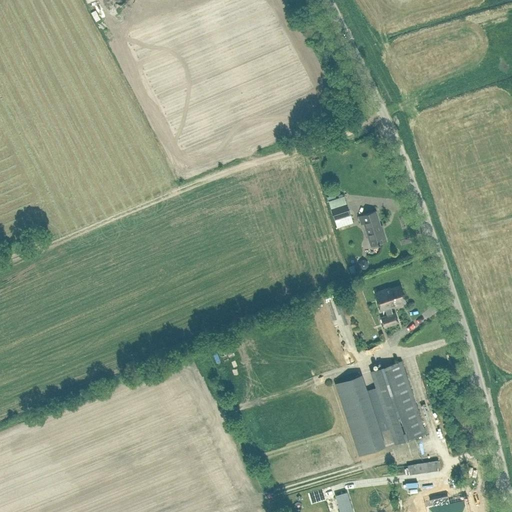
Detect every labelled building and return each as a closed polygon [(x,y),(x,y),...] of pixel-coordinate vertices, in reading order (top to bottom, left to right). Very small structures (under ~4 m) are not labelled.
[(342,194),(327,197),(328,202),(343,198),(342,194)] [(334,219),(350,214),(346,202),(330,207),(334,219)] [(385,241),(376,211),(358,216),(361,223),(364,222),(371,246),(385,241)] [(380,317),(382,320),(384,327),(398,322),(394,312),(392,313),(389,306),(405,300),(400,285),(387,289),(386,288),(375,292),(381,309),(385,308),(387,315),(380,317)] [(323,295),(339,346),(353,341),(337,290),(323,295)] [(426,433),(401,360),(370,371),(375,386),(365,390),(360,374),(334,383),(358,456),(385,447),(379,431),(389,428),(394,443),(426,433)] [(443,398),(441,392),(433,394),(435,401),(443,398)] [(434,459),(401,461),(401,470),(434,468),(434,459)] [(351,511),(346,491),(334,494),(339,511),(351,511)] [(450,495),(428,499),(432,511),(473,511),(470,501),(452,504),(450,495)]
